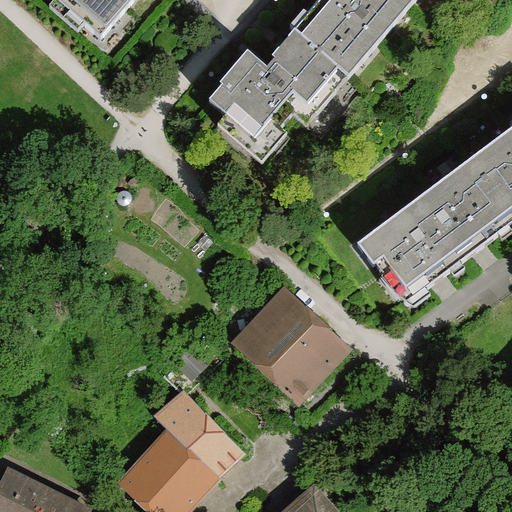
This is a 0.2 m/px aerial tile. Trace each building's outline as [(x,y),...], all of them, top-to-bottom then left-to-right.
[(55,0),(102,41),(136,0),(55,0)] [(309,27),(300,38),(344,77),(349,81),(411,8),(401,0),(325,0),(309,19),(309,27)] [(401,0),(411,8),(418,0),(401,0)] [(300,38),(295,34),(273,60),(275,63),(268,72),(249,55),(221,88),(223,89),(210,104),(264,151),(303,106),(317,118),(337,95),(332,91),(344,77),(300,38)] [(499,185),(511,202),(511,132),(472,163),(492,190),(499,185)] [(405,213),(447,270),(459,260),(463,265),(500,238),(495,233),(511,220),(511,202),(499,185),(492,190),(472,163),(405,213)] [(405,213),(358,247),(374,268),(377,267),(385,277),(390,273),(409,298),(425,286),(429,291),(451,274),(447,270),(405,213)] [(350,349),(290,291),(237,347),(298,405),(350,349)] [(165,378),(177,390),(216,352),(204,341),(165,378)] [(175,435),(124,486),(149,511),(187,511),(245,454),(186,396),(161,421),(175,435)] [(34,485),(9,472),(0,489),(0,511),(39,511),(47,497),(32,488),(34,485)] [(335,511),(315,489),(289,511),(335,511)] [(63,505),(47,497),(39,511),(87,511),(65,501),(63,505)]
